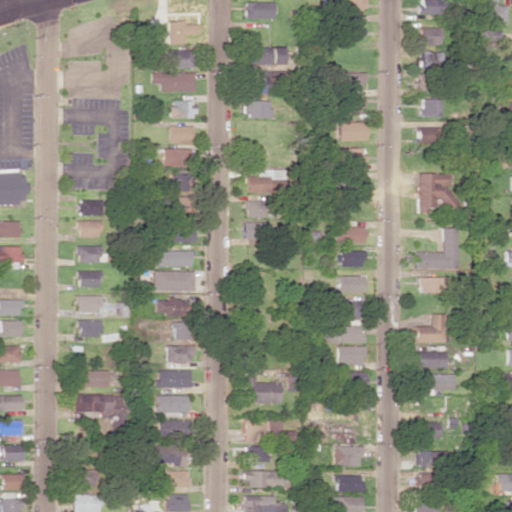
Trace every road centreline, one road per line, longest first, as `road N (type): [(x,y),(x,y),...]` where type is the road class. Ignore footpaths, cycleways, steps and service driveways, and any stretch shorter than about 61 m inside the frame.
road 1 (residential): [(45,511),(40,0)]
road 2 (residential): [(215,511),(217,0)]
road 3 (residential): [(389,511),(389,0)]
